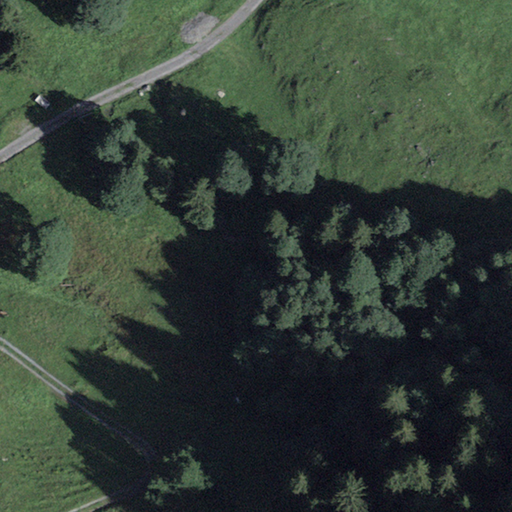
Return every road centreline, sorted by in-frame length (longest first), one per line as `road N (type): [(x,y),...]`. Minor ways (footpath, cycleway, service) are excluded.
road 1 (track): [(259,0),(217,38),(0,158)]
road 2 (track): [(0,344),(156,451),(156,467),(134,491),(81,511)]
